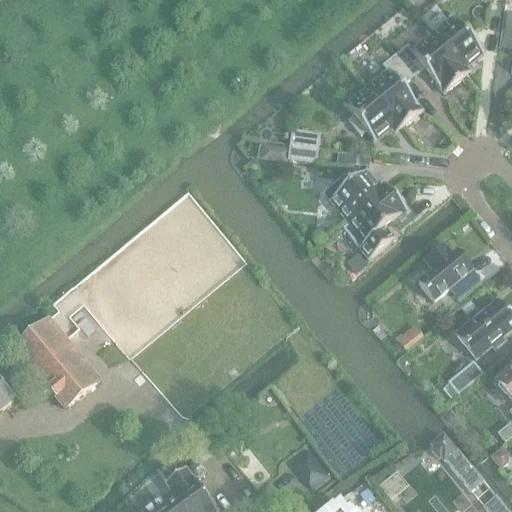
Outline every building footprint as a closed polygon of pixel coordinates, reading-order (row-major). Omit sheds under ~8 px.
[(454,20),(430,40),(464,81),(465,79),(462,74),(484,57),(454,20)] [(464,81),(430,40),(412,55),(407,49),(395,58),(413,81),(424,72),(444,97),(464,81)] [(422,114),(402,89),(413,81),(395,58),(394,58),(383,67),(388,73),(369,89),(402,130),(422,114)] [(402,130),(369,89),(345,108),(354,118),(348,123),(361,138),(366,133),(375,144),(392,130),(396,136),(402,130)] [(318,152),(320,138),(293,135),(292,149),(318,152)] [(316,166),(318,152),(292,149),(290,163),(316,166)] [(353,172),(324,196),(330,204),(349,226),(343,231),(344,232),(391,194),(389,192),(385,187),(380,191),(366,174),(359,180),(353,172)] [(391,194),(344,232),(369,263),(391,245),(382,234),(407,213),(391,194)] [(479,283),(472,275),(472,274),(473,273),(458,255),(452,259),(443,248),(424,264),(433,275),(418,287),(434,306),(450,292),(457,302),(479,283)] [(502,341),(511,332),(511,314),(508,310),(502,309),(497,303),(456,337),(476,362),(492,350),(495,354),(506,345),(502,341)] [(96,386),(45,325),(14,350),(49,392),(65,412),(96,386)] [(424,340),(414,328),(402,338),(401,336),(395,341),(406,355),(424,340)] [(458,398),(483,377),(473,365),(448,386),(449,387),(443,392),(451,402),(457,397),(458,398)] [(511,370),(507,374),(509,377),(498,386),(511,403),(511,413),(511,415),(511,416),(511,370)] [(0,414),(13,404),(0,387),(0,414)] [(505,445),(511,439),(511,426),(511,425),(498,437),(505,445)] [(444,436),(430,448),(432,451),(430,453),(439,463),(441,462),(444,465),(445,464),(471,495),(484,485),(444,436)] [(503,449),(490,459),(500,472),(508,466),(509,457),(503,449)] [(330,480),(309,452),(293,464),(313,493),(330,480)] [(214,511),(194,484),(202,478),(203,472),(200,468),(194,468),(186,474),(185,472),(165,487),(171,495),(148,511),(214,511)] [(484,511),(506,511),(496,500),(483,511),(484,511)]
